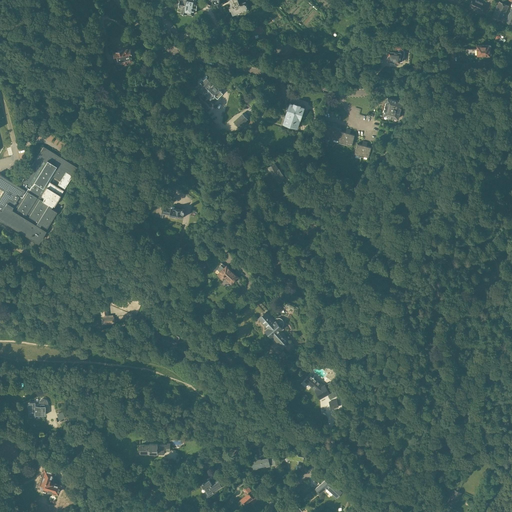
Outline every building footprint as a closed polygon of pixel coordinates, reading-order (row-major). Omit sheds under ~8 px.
[(179,0),(179,5),(178,5),(178,11),(181,11),(181,12),(187,13),(191,13),(192,15),(195,13),(194,12),(195,8),(197,9),(198,4),(195,3),(195,0),(212,0),(212,2),(215,2),(217,2),(217,3),(218,4),(219,4),(220,3),(220,2),(220,1),(219,1),(219,0),(229,0),(231,4),(230,4),(231,6),(229,7),(230,10),(232,9),(234,12),(236,12),(236,13),(244,10),(245,10),(249,9),(248,8),(245,0),(239,3),(238,0),(179,0)] [(483,4),(475,0),(472,0),(469,6),(483,12),(486,4),(484,3),(483,4)] [(501,20),(508,5),(499,1),(492,16),(501,20)] [(396,44),(394,44),(393,51),(389,51),(387,61),(400,62),(400,61),(402,62),(402,58),(404,57),(404,51),(403,50),(404,45),(396,44)] [(477,56),(490,56),(490,45),(477,45),(477,56)] [(134,60),(130,48),(128,48),(116,51),(114,52),(117,64),(118,64),(119,66),(134,62),(133,60),(134,60)] [(200,83),(197,86),(202,91),(205,94),(202,97),(206,100),(209,97),(211,99),(214,96),(217,99),(223,93),(220,90),(213,83),(206,77),(204,80),(203,79),(199,82),(200,83)] [(398,118),(403,102),(387,97),(383,114),(398,118)] [(294,104),(290,103),(283,124),(284,126),(287,127),(289,126),(297,128),(304,107),(300,106),(300,105),(294,103),(294,104)] [(244,125),(247,122),(246,121),(247,119),(247,118),(249,116),(245,112),(243,114),(242,114),(234,122),(239,127),(243,123),(244,125)] [(250,132),(256,121),(251,118),(246,130),(250,132)] [(325,135),(324,135),(326,136),(326,137),(337,140),(337,139),(338,139),(338,141),(339,141),(339,143),(350,146),(350,147),(351,147),(352,145),(355,134),(350,133),(351,129),(346,128),(345,132),(341,131),(341,129),(337,127),(338,124),(333,123),(332,126),(331,126),(327,125),(325,135)] [(357,143),(354,153),(356,154),(356,155),(367,158),(367,157),(369,157),(371,147),(370,146),(367,146),(368,142),(363,140),(362,144),(357,143)] [(0,218),(38,241),(57,210),(53,207),(63,190),(49,182),(53,176),(58,179),(60,181),(57,185),(64,189),(77,167),(64,159),(43,146),(29,169),(21,183),(19,186),(0,173),(0,187),(3,190),(0,194),(0,218)] [(276,165),(275,164),(268,168),(270,170),(279,183),(285,179),(283,175),(279,168),(278,169),(276,165)] [(171,208),(163,206),(164,203),(157,202),(155,216),(162,217),(163,214),(170,215),(169,217),(173,218),(173,216),(183,217),(185,209),(182,209),(181,210),(175,209),(175,207),(174,206),(172,206),(171,207),(171,208)] [(220,270),(217,274),(222,279),(224,277),(231,283),(239,275),(226,263),(223,266),(221,264),(217,268),(220,270)] [(107,302),(99,302),(100,316),(101,316),(102,317),(101,318),(102,323),(114,322),(114,316),(113,316),(113,314),(109,315),(107,302)] [(275,321),(266,311),(258,318),(267,328),(265,330),(272,338),(273,337),(281,346),(288,340),(281,331),(283,329),(282,329),(276,321),(275,321)] [(175,347),(177,342),(173,340),(174,337),(170,335),(164,332),(161,342),(175,347)] [(310,374),(305,381),(315,389),(320,398),(327,394),(330,399),(337,395),(330,382),(325,384),(323,385),(310,374)] [(47,404),(47,402),(47,401),(46,400),(46,399),(45,399),(44,399),(43,399),(42,399),(41,399),(40,400),(39,400),(39,401),(39,402),(39,404),(32,404),(32,410),(35,410),(35,415),(45,415),(45,406),(44,406),(44,404),(47,404)] [(329,401),(331,409),(339,406),(337,399),(329,401)] [(19,406),(13,402),(10,407),(16,411),(19,406)] [(74,447),(82,442),(77,433),(69,438),(74,447)] [(139,444),(139,452),(157,453),(157,454),(164,454),(164,447),(158,447),(157,443),(149,443),(149,444),(139,444)] [(297,459),(303,460),(304,456),(298,455),(298,454),(298,453),(297,453),(296,453),(296,454),(295,454),(287,452),(286,457),(291,458),(290,461),(290,460),(288,461),(288,467),(293,468),(293,467),(297,468),(299,460),(297,460),(297,459)] [(270,465),(273,464),(273,465),(279,464),(277,457),(272,458),(272,459),(269,459),(268,457),(261,459),(261,458),(256,459),(256,460),(252,461),(254,469),(259,468),(259,467),(266,465),(266,466),(270,465)] [(44,469),(39,485),(41,488),(57,493),(58,491),(59,491),(61,487),(59,486),(59,484),(55,483),(51,476),(52,471),(50,471),(51,468),(46,467),(46,469),(44,469)] [(219,473),(221,476),(222,476),(227,484),(230,483),(224,471),(219,473)] [(329,477),(315,488),(319,494),(326,488),(327,488),(333,494),(332,495),(335,498),(336,497),(337,498),(337,497),(338,497),(340,495),(342,492),(339,488),(340,487),(337,484),(335,485),(333,482),(329,477)] [(212,484),(209,479),(201,484),(207,494),(216,489),(217,490),(222,487),(218,481),(212,484)] [(254,493),(251,490),(248,486),(244,490),(247,494),(238,501),(241,504),(244,502),(245,503),(249,500),(253,504),(260,498),(255,492),(254,493)] [(453,489),(447,503),(455,506),(462,492),(453,489)]
